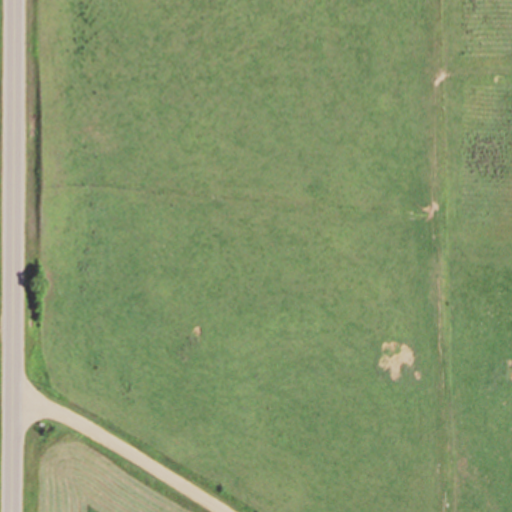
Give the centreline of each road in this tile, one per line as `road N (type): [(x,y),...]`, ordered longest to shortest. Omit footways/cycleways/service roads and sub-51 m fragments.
road 1 (secondary): [(16,0),(14,511)]
road 2 (residential): [(15,402),(67,418),(224,511)]
